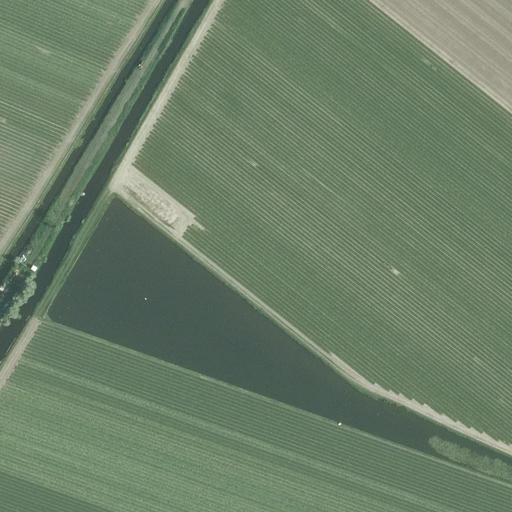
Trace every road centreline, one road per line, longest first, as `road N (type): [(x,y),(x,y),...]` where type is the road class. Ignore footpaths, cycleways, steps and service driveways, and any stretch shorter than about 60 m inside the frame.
road 1 (track): [(0,254),(160,0)]
road 2 (track): [(116,69),(0,29)]
